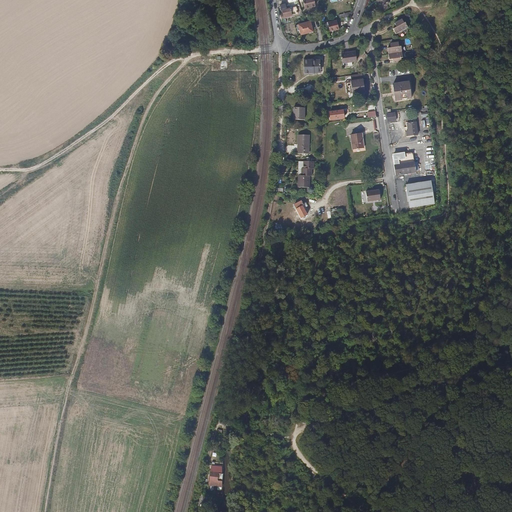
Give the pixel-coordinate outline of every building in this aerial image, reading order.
[(386,5),(384,0),(373,0),(374,0),(375,0),(376,2),(377,7),(378,7),(379,10),(386,9),(385,5),(386,5)] [(291,15),(290,9),(290,8),(282,10),(283,14),(284,16),(284,17),(287,16),(291,15)] [(330,31),(339,28),(336,19),(327,22),(330,31)] [(403,23),(401,20),(396,23),(397,27),(396,27),(392,29),(395,35),(407,28),(404,23),(403,23)] [(312,32),(310,22),(298,24),(300,34),(312,32)] [(386,55),(402,53),(401,47),(399,47),(398,43),(390,45),(391,48),(389,49),(386,49),(386,55)] [(355,51),(345,53),(346,64),(353,63),(352,62),(356,61),(355,51)] [(346,64),(345,53),(340,53),(342,63),(343,63),(344,67),(353,65),(353,63),(346,64)] [(401,59),(403,59),(402,53),(386,55),(387,61),(390,61),(392,60),(393,64),(401,63),(401,59)] [(321,64),(318,64),(318,61),(309,61),(309,64),(304,64),(305,73),(312,73),(312,70),(321,69),(321,64)] [(363,79),(362,79),(361,74),(350,76),(351,81),(350,81),(351,87),(352,87),(352,90),(351,90),(352,95),(365,93),(364,88),(363,88),(362,85),(363,85),(363,79)] [(394,101),(411,99),(409,83),(392,86),(394,101)] [(304,108),(293,107),(292,120),(303,120),(304,108)] [(335,119),(343,118),(342,110),(334,111),(335,119)] [(388,122),(396,121),(395,113),(387,114),(388,122)] [(417,122),(412,122),(413,130),(408,131),(407,131),(408,137),(419,135),(417,122)] [(362,148),(360,133),(349,135),(351,149),(362,148)] [(308,139),(308,135),(298,135),(297,154),(307,154),(308,139)] [(394,163),(413,161),(412,153),(393,156),(394,163)] [(313,161),(303,161),(303,168),(301,168),(301,176),(297,176),(297,187),(307,187),(307,176),(311,176),(311,168),(313,168),(313,161)] [(414,162),(413,161),(394,163),(395,172),(396,173),(396,174),(415,172),(415,171),(418,170),(417,162),(414,162)] [(409,208),(434,204),(430,181),(405,185),(409,208)] [(380,190),(366,191),(368,203),(381,201),(380,190)] [(294,205),(296,209),(301,206),(302,207),(306,205),(304,202),(302,203),(301,201),(294,205)] [(301,206),(296,209),(301,217),(306,215),(302,207),(301,206)] [(220,470),(213,469),(211,480),(218,481),(220,470)]
